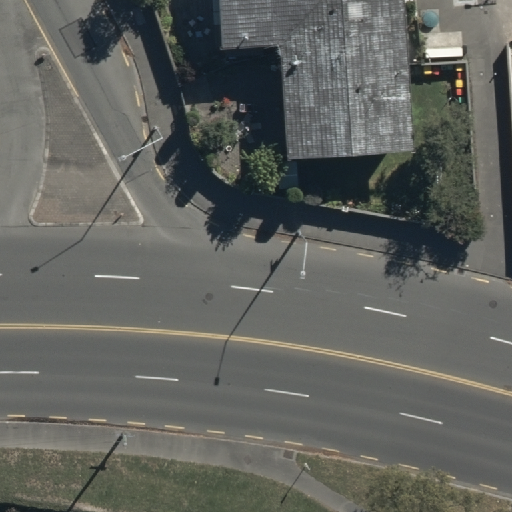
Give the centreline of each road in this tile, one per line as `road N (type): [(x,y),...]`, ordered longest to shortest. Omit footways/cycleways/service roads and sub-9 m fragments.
road 1 (residential): [(52,0),(177,231),(280,342)]
road 2 (secondary): [(0,326),(280,342)]
road 3 (secondary): [(280,342),(511,392)]
road 4 (residential): [(0,212),(19,148),(15,79),(0,42)]
